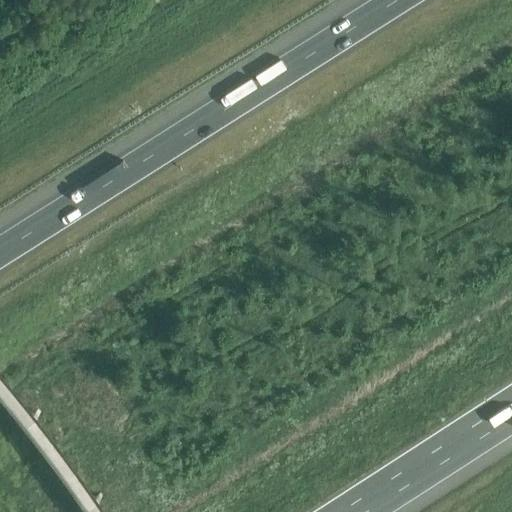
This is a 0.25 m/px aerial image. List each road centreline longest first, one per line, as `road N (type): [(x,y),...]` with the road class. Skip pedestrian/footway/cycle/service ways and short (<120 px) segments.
road 1 (motorway): [(395,0),(0,253)]
road 2 (motorway): [(355,511),(511,410)]
